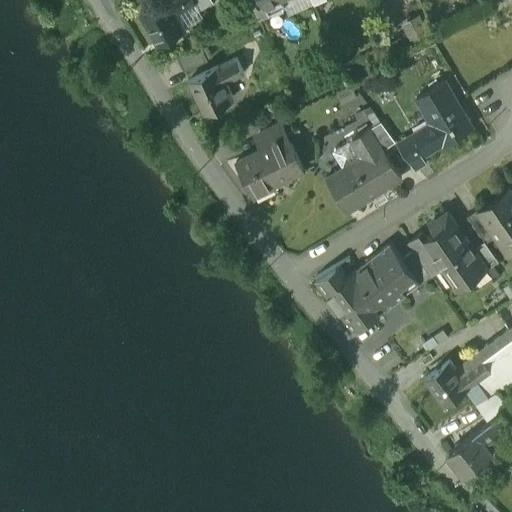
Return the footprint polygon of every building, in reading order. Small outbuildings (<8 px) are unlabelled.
[(163,0),(141,12),(157,41),(186,25),(178,11),(196,2),(194,0),(163,0)] [(283,0),(264,0),(269,10),(285,3),(283,0)] [(177,57),(184,68),(207,58),(202,46),(177,57)] [(189,79),(204,109),(233,95),(226,80),(244,71),(237,57),(219,66),(218,65),(189,79)] [(344,67),(348,76),(358,72),(354,63),(344,67)] [(413,137),(422,153),(423,152),(444,140),(445,142),(473,125),(445,78),(417,95),(434,124),(413,137)] [(356,112),(358,117),(368,113),(366,107),(356,112)] [(382,142),(384,145),(396,138),(382,117),(371,125),(382,143),(382,142)] [(260,129),(266,141),(288,131),(282,119),(260,129)] [(327,176),(347,208),(402,175),(384,145),(382,142),(382,143),(371,125),(353,136),(334,148),(344,165),(327,176)] [(237,158),(251,188),(274,177),(275,179),(304,165),(288,131),(266,141),(267,143),(237,158)] [(401,145),(416,165),(427,159),(423,152),(422,153),(413,137),(401,145)] [(496,232),(503,243),(511,237),(511,192),(510,189),(481,209),(480,210),(496,232)] [(484,237),(486,239),(496,232),(480,210),(481,209),(479,205),(468,213),(484,237)] [(433,252),(456,285),(468,277),(468,279),(474,274),(472,271),(483,263),(486,266),(487,265),(474,245),(470,240),(468,241),(452,218),(454,217),(453,216),(426,235),(423,237),(433,252)] [(470,240),(454,217),(452,218),(468,241),(470,240)] [(408,239),(414,247),(422,260),(433,252),(423,237),(426,235),(422,229),(408,239)] [(474,245),(487,265),(498,258),(486,239),(484,237),(474,245)] [(315,276),(354,326),(374,313),(386,305),(421,278),(403,255),(391,239),(365,259),(366,261),(358,267),(357,265),(345,275),(336,263),(315,276)] [(430,271),(422,260),(414,247),(403,255),(421,278),(430,271)] [(474,274),(486,266),(483,263),(472,271),(474,274)] [(477,377),(488,393),(497,388),(511,379),(511,324),(462,360),(466,366),(461,370),(470,382),(477,377)] [(470,383),(470,382),(461,370),(450,356),(424,375),(444,402),(470,383)] [(475,401),(488,417),(501,407),(507,402),(497,388),(488,393),(475,401)] [(511,398),(507,402),(501,407),(511,420),(511,418),(511,398)] [(485,439),(511,420),(501,407),(488,417),(446,449),(463,472),(493,449),(485,439)]
